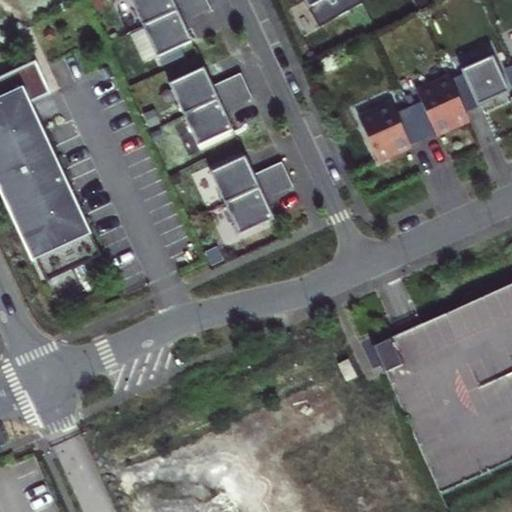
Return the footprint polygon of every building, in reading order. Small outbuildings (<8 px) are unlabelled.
[(130,0),(143,28),(178,11),(172,0),(130,0)] [(202,0),(172,0),(178,11),(202,0)] [(213,12),(207,0),(202,0),(178,11),(184,25),(213,12)] [(302,0),(310,12),(330,0),(302,0)] [(143,28),(157,59),(192,43),(184,25),(178,11),(143,28)] [(511,97),(495,61),(463,76),(465,80),(452,85),(466,117),(511,97)] [(170,85),(184,116),(219,100),(213,87),(205,69),(170,85)] [(247,87),(241,74),(213,87),(219,100),(247,87)] [(452,85),(451,83),(419,98),(419,100),(406,105),(424,145),(470,125),(466,117),(452,85)] [(254,101),(247,87),(219,100),(225,114),(254,101)] [(0,103),(0,122),(32,107),(25,92),(0,103)] [(52,98),(32,107),(0,122),(0,183),(48,287),(104,261),(34,111),(53,102),(52,98)] [(219,100),(184,116),(198,148),(233,132),(225,114),(219,100)] [(424,145),(406,105),(394,111),(393,110),(361,124),(379,165),(424,145)] [(246,158),(211,174),(225,205),(260,190),(254,176),(246,158)] [(289,177),(282,163),(254,176),(260,190),(289,177)] [(295,190),(289,177),(260,190),(266,203),(295,190)] [(225,205),(239,237),(274,221),(266,203),(260,190),(225,205)] [(511,287),(410,333),(374,349),(439,496),(511,463),(511,287)] [(339,366),(346,382),(356,378),(349,361),(339,366)]
